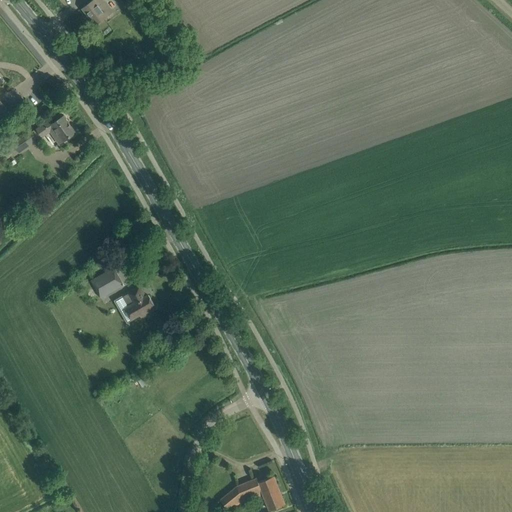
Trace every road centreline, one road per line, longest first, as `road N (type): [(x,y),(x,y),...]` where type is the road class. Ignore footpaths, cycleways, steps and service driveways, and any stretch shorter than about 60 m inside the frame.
road 1 (secondary): [(264,393),(131,151),(14,0)]
road 2 (unclassified): [(183,511),(214,424),(264,393)]
road 3 (secondary): [(314,511),(264,393)]
